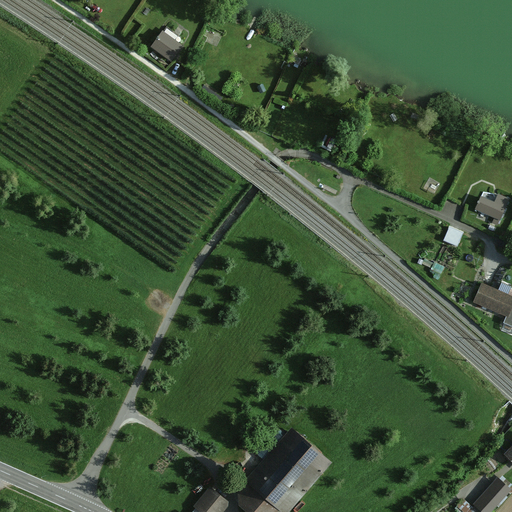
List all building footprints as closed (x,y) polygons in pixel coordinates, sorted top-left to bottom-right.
[(179,36),(166,26),(150,49),(170,63),(182,46),(175,42),(179,36)] [(499,196),(481,194),(474,213),(498,224),(508,200),(499,196)] [(475,304),(508,317),(511,306),(511,297),(482,286),(475,304)] [(239,501),(251,511),(273,511),(280,505),(286,511),(332,458),(293,423),(282,436),(271,427),(252,449),(263,458),(245,478),(248,481),(238,491),(239,501)] [(487,511),(508,488),(495,477),(472,503),(482,511),(487,511)] [(194,511),(216,511),(226,500),(210,487),(194,506),(197,509),(194,511)]
